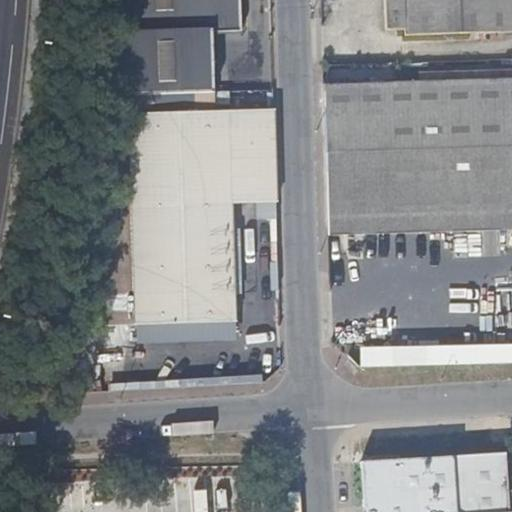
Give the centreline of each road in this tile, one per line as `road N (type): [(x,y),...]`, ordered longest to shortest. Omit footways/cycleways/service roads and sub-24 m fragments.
road 1 (residential): [(293,0),(313,409)]
road 2 (residential): [(313,409),(0,429)]
road 3 (residential): [(313,409),(511,396)]
